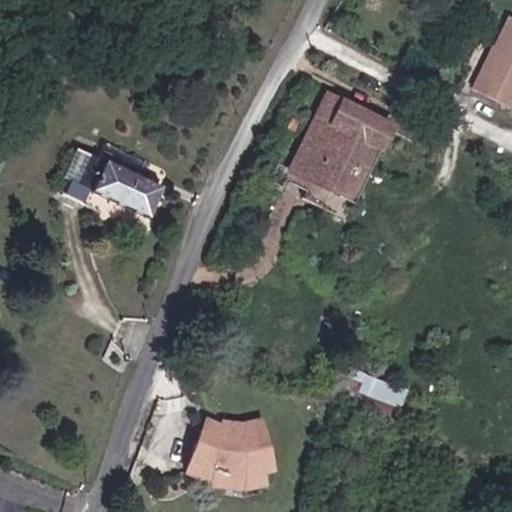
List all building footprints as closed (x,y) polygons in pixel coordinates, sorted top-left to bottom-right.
[(511,100),(511,20),(479,83),(511,100)] [(357,136),(375,145),(387,121),(323,91),(288,168),(332,188),(357,136)] [(4,128),(0,135),(0,176),(22,139),(4,128)] [(161,182),(82,145),(61,190),(84,202),(90,186),(147,212),(161,182)] [(402,404),(407,386),(363,373),(357,390),(402,404)] [(223,429),(211,422),(188,465),(211,477),(215,473),(241,481),(242,486),(262,483),(260,465),(273,463),(267,423),(249,425),(237,424),(227,421),(223,429)]
